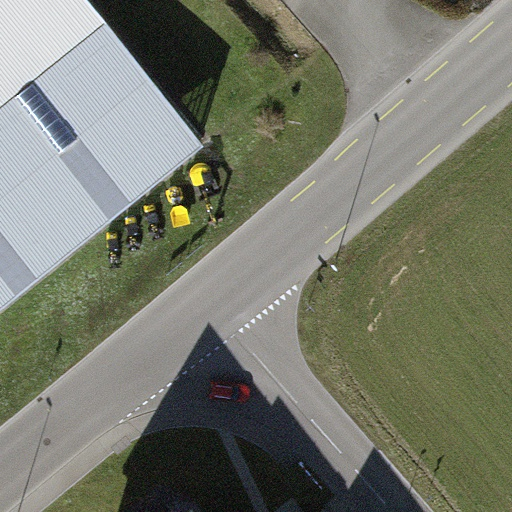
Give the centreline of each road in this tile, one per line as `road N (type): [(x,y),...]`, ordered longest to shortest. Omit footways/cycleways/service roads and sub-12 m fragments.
road 1 (tertiary): [(511,49),(213,308)]
road 2 (unknown): [(213,308),(2,0)]
road 3 (tertiary): [(213,308),(0,488)]
road 4 (tertiary): [(394,511),(213,308)]
